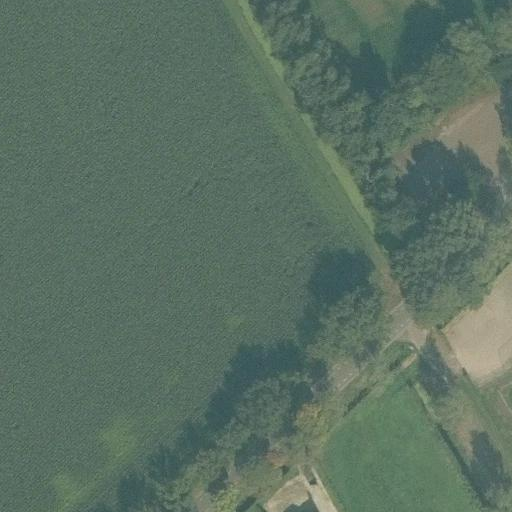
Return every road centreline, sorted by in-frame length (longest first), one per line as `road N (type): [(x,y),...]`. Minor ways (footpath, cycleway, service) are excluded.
road 1 (tertiary): [(196,511),(511,212)]
road 2 (track): [(511,487),(408,310)]
